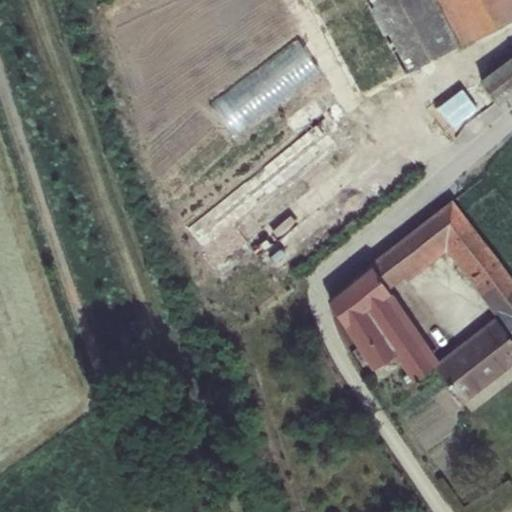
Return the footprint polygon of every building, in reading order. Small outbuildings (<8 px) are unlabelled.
[(320,0),(369,90),(447,45),(466,34),(447,0),(320,0)] [(511,0),(447,0),(466,34),(511,9),(511,0)] [(494,92),(511,79),(511,49),(480,71),(494,92)] [(175,232),(215,269),(357,151),(348,142),(362,130),(336,100),(175,232)] [(396,353),(415,382),(436,367),(462,401),(511,362),(511,338),(497,320),(438,365),(426,349),(424,351),(388,297),(392,294),(387,287),(445,240),(511,327),(511,280),(452,201),(329,300),(374,369),(396,353)] [(471,440),(440,394),(404,418),(440,472),(450,465),(445,458),(471,440)]
